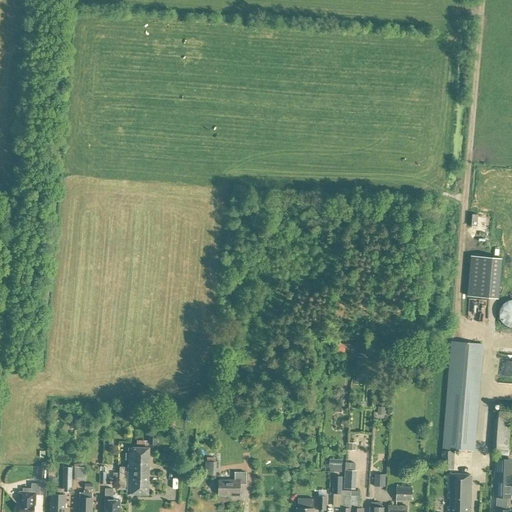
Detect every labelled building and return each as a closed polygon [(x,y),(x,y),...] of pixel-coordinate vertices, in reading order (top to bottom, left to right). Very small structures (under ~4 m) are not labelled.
[(466,296),(497,299),(501,259),(470,256),(466,296)] [(511,300),(500,301),(500,325),(511,325),(511,300)] [(482,345),(451,342),(443,449),(473,451),(482,345)] [(366,357),(357,357),(357,365),(366,365),(366,357)] [(495,410),(493,448),(509,449),(510,411),(495,410)] [(348,443),(347,451),(355,451),(355,443),(348,443)] [(127,494),(148,495),(149,448),(128,447),(128,454),(125,453),(125,460),(128,460),(128,468),(120,467),(119,489),(127,490),(127,494)] [(441,469),(453,470),(454,451),(441,451),(441,469)] [(496,497),(496,510),(494,510),(494,511),(511,511),(511,510),(506,510),(507,497),(508,497),(508,494),(511,493),(511,486),(508,487),(508,483),(509,483),(510,477),(509,477),(509,460),(495,459),(494,497),(496,497)] [(329,471),(341,472),(341,460),(330,460),(329,471)] [(38,479),(46,480),(47,463),(42,462),(41,466),(39,466),(38,479)] [(204,475),(216,476),(217,462),(205,462),(204,475)] [(74,480),(85,480),(85,463),(74,463),(74,480)] [(344,489),(355,490),(356,471),(355,471),(356,463),(346,463),(344,489)] [(71,492),(71,468),(63,468),(63,489),(57,489),(57,495),(51,494),(51,503),(50,504),(49,509),(51,510),(50,511),(64,511),(65,492),(71,492)] [(239,496),(239,485),(246,485),(246,473),(235,473),(235,481),(218,481),(218,495),(231,495),(231,496),(239,496)] [(373,487),(385,487),(385,475),(374,474),(373,487)] [(469,511),(471,475),(448,474),(446,511),(469,511)] [(349,511),(350,491),(341,491),(341,477),(333,477),(332,493),(341,493),(341,508),(340,508),(340,511),(349,511)] [(19,505),(19,507),(17,507),(17,509),(16,511),(33,511),(34,506),(35,506),(36,495),(43,495),(44,484),(31,483),(31,488),(23,488),(22,492),(18,491),(18,505),(19,505)] [(411,501),(412,487),(396,487),(395,500),(411,501)] [(119,511),(120,501),(112,500),(113,489),(105,489),(105,500),(104,511),(119,511)] [(79,493),(79,498),(78,511),(91,511),(92,498),(92,494),(89,494),(89,493),(89,492),(84,491),(84,493),(79,493)] [(350,491),(349,511),(363,511),(363,509),(359,509),(359,491),(350,491)] [(325,510),(326,496),(318,496),(317,510),(325,510)] [(296,511),(312,511),(313,509),(312,509),(313,499),(297,498),(297,508),(296,508),(296,511)] [(371,502),(371,507),(369,507),(368,511),(383,511),(383,508),(381,507),(381,503),(371,502)]
